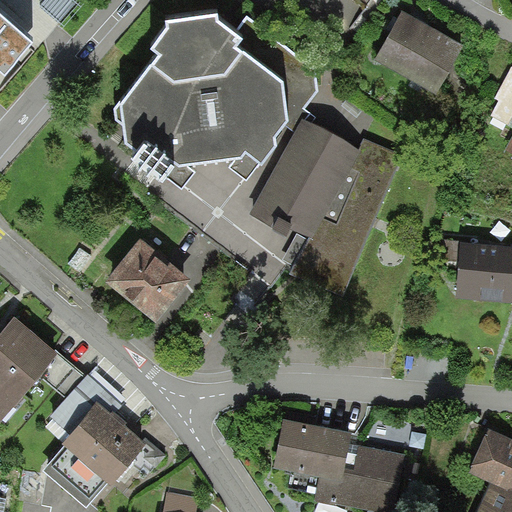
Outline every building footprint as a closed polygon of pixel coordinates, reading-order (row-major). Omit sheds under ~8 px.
[(0,68),(8,75),(38,41),(0,8),(0,68)] [(158,172),(181,191),(196,174),(182,162),(237,159),(229,171),(248,185),(265,161),(276,145),(284,147),(288,148),(304,121),(311,125),(316,119),(308,112),(304,110),(318,92),(315,70),(249,23),(240,35),(216,19),(214,12),(165,19),(165,25),(157,37),(150,44),(158,53),(149,64),(119,105),(115,110),(117,122),(122,124),(124,140),(131,146),(126,153),(155,176),(158,172)] [(418,21),(404,13),(375,63),(438,99),(467,49),(418,21)] [(511,70),(497,99),(501,101),(492,117),(511,127),(511,141),(507,151),(511,153),(511,70)] [(292,276),(342,297),(400,156),(366,140),(361,151),(311,125),(304,121),(288,148),(251,216),(275,230),(273,235),(293,245),(284,259),(296,267),(292,276)] [(456,301),(511,305),(511,245),(487,244),(443,240),(441,261),(460,262),(456,301)] [(107,289),(154,325),(190,278),(157,253),(142,242),(107,289)] [(0,421),(38,376),(58,353),(59,352),(16,316),(0,334),(0,421)] [(66,400),(86,377),(58,353),(38,376),(66,400)] [(86,377),(66,400),(51,415),(54,417),(46,425),(66,445),(44,470),(87,507),(108,483),(112,486),(115,483),(134,499),(168,456),(146,436),(143,440),(126,426),(127,422),(116,412),(123,405),(89,374),(86,377)] [(351,434),(285,422),(276,467),(319,475),(314,499),(384,511),(391,511),(403,452),(349,442),(351,434)] [(475,511),(511,511),(511,439),(488,429),(468,474),(488,483),(475,511)] [(198,511),(201,499),(168,493),(163,511),(198,511)]
